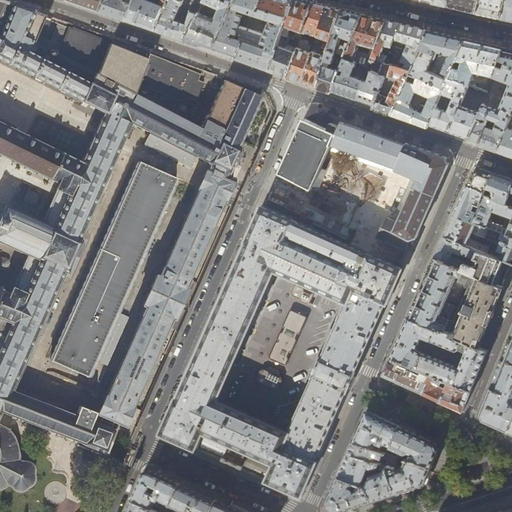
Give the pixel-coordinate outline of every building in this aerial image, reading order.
[(188,288),(186,288),(190,280),(189,279),(224,200),(225,200),(228,192),(232,182),(224,178),(226,172),(229,174),(230,172),(230,171),(234,163),(239,153),(240,151),(239,151),(241,148),(240,148),(249,128),(263,98),(224,80),(208,115),(207,115),(201,128),(152,102),(153,100),(153,101),(157,92),(189,104),(191,98),(197,100),(196,99),(202,82),(204,83),(204,82),(198,80),(200,74),(149,54),(147,59),(129,52),(132,46),(112,38),(109,43),(73,29),(72,30),(44,18),(45,16),(36,12),(22,7),(14,4),(14,5),(10,3),(9,2),(8,3),(4,1),(0,0),(0,417),(2,413),(4,414),(4,415),(5,416),(43,431),(66,440),(67,438),(99,448),(107,451),(116,429),(113,428),(116,421),(125,425),(129,417),(133,407),(132,406),(168,326),(169,326),(173,318),(174,319),(188,288)] [(89,8),(100,12),(103,0),(66,0),(66,1),(89,8)] [(103,0),(100,12),(113,16),(126,21),(134,0),(103,0)] [(143,27),(155,31),(168,2),(165,0),(156,0),(156,2),(150,0),(134,0),(126,21),(143,27)] [(169,0),(168,2),(155,31),(173,38),(184,41),(198,12),(200,9),(204,0),(169,0)] [(208,46),(213,47),(235,0),(204,0),(200,9),(202,10),(207,1),(221,8),(215,20),(198,12),(184,41),(198,46),(200,43),(208,46)] [(225,52),(237,56),(236,59),(239,61),(258,67),(270,72),(282,35),(293,0),(235,0),(213,47),(225,52)] [(302,0),(293,0),(282,35),(294,39),(295,36),(301,38),(313,2),(310,2),(302,0)] [(447,0),(446,6),(462,10),(476,13),(479,0),(447,0)] [(479,0),(476,13),(489,16),(501,19),(505,0),(479,0)] [(511,21),(511,0),(505,0),(501,19),(511,21)] [(301,38),(300,41),(288,78),(300,82),(316,88),(328,50),(341,9),(325,5),(313,2),(301,38)] [(360,14),(341,9),(328,50),(345,57),(351,44),(340,40),(341,36),(353,39),(363,14),(360,14)] [(375,17),(363,14),(353,39),(351,44),(345,57),(368,67),(370,62),(372,57),(358,51),(361,43),(369,46),(368,48),(375,51),(387,20),(375,17)] [(378,110),(392,115),(410,74),(423,45),(428,29),(389,20),(387,20),(375,51),(372,57),(370,62),(375,64),(373,69),(386,75),(386,76),(398,79),(390,97),(379,94),(375,104),(373,108),(378,110)] [(443,90),(449,77),(464,38),(432,30),(428,29),(423,45),(410,74),(443,90)] [(285,77),(288,78),(300,41),(294,39),(282,35),(270,72),(285,77)] [(500,47),(464,38),(449,77),(470,85),(473,74),(478,75),(482,75),(483,74),(493,76),(504,47),(500,47)] [(437,126),(470,139),(477,118),(487,122),(490,123),(506,129),(511,113),(511,49),(509,49),(504,47),(493,76),(511,83),(500,111),(484,105),(484,104),(483,104),(479,113),(461,106),(470,85),(449,77),(443,90),(430,124),(437,126)] [(330,93),(332,89),(340,70),(329,66),(330,62),(333,62),(334,59),(338,61),(337,63),(342,65),(345,57),(328,50),(316,88),(319,89),(330,93)] [(342,65),(340,70),(332,89),(345,94),(359,99),(370,68),(368,67),(345,57),(342,65)] [(361,99),(375,104),(379,94),(386,76),(386,75),(373,69),(370,68),(359,99),(361,99)] [(410,74),(392,115),(410,121),(428,127),(430,124),(443,90),(410,74)] [(507,156),(511,157),(511,113),(506,129),(497,152),(507,156)] [(396,168),(406,145),(341,121),(339,126),(337,125),(331,123),(329,129),(306,119),(304,118),(279,173),(312,190),(331,145),(396,168)] [(480,146),(497,152),(506,129),(490,123),(489,125),(494,127),(495,128),(495,130),(492,131),(484,129),(487,122),(477,118),(470,139),(479,141),(477,145),(480,146)] [(450,164),(447,157),(407,143),(406,145),(396,168),(396,169),(417,179),(399,220),(378,209),(373,221),(381,225),(394,232),(410,240),(417,238),(436,196),(450,164)] [(467,187),(455,214),(474,222),(478,211),(472,208),(475,202),(480,205),(484,194),(492,172),(481,169),(474,171),(467,187)] [(511,179),(508,178),(492,172),(484,194),(507,203),(509,197),(510,194),(511,187),(511,179)] [(511,204),(507,203),(484,194),(480,205),(478,211),(474,222),(511,237),(511,204)] [(403,268),(398,266),(265,207),(262,205),(250,233),(246,241),(243,248),(177,398),(176,398),(160,434),(196,449),(197,449),(223,460),(222,461),(231,465),(232,465),(241,469),(241,468),(267,480),(267,481),(302,497),(318,461),(316,460),(346,391),(347,392),(347,390),(351,382),(355,373),(356,372),(355,371),(385,303),(388,304),(403,268)] [(454,216),(445,236),(491,255),(492,251),(489,249),(490,247),(469,239),(472,233),(501,244),(498,250),(504,252),(501,259),(511,263),(511,237),(474,222),(455,214),(454,216)] [(405,251),(410,240),(394,232),(381,225),(376,238),(405,251)] [(501,259),(491,255),(445,236),(440,247),(435,258),(470,273),(501,286),(506,275),(511,263),(501,259)] [(411,312),(409,318),(440,331),(441,330),(447,332),(451,320),(449,319),(454,306),(445,302),(454,284),(458,286),(459,283),(465,285),(470,273),(435,258),(433,264),(421,290),(411,312)] [(501,286),(470,273),(465,285),(464,287),(466,288),(453,321),(451,320),(447,332),(451,334),(450,335),(478,347),(490,317),(503,286),(501,286)] [(441,330),(440,331),(409,318),(407,322),(391,357),(432,374),(453,383),(472,391),(486,356),(488,351),(478,347),(450,335),(451,334),(447,332),(441,330)] [(505,430),(509,432),(511,424),(511,335),(510,341),(481,413),(483,418),(484,420),(505,430)] [(404,384),(423,393),(432,374),(391,357),(383,375),(404,384)] [(444,403),(463,411),(468,400),(472,391),(453,383),(432,374),(423,393),(444,403)] [(387,452),(399,426),(384,419),(367,412),(353,442),(387,452)] [(8,429),(7,430),(1,427),(0,425),(0,489),(2,489),(3,489),(3,490),(4,490),(4,489),(6,487),(7,485),(8,483),(14,486),(12,489),(14,490),(15,489),(17,490),(20,491),(20,492),(21,492),(21,491),(23,490),(25,490),(26,488),(27,489),(28,488),(27,487),(29,486),(30,486),(31,485),(32,486),(33,485),(33,484),(34,483),(34,481),(34,480),(35,480),(35,479),(34,479),(34,477),(33,475),(32,474),(35,474),(35,473),(34,472),(34,470),(34,469),(33,467),(34,466),(33,465),(32,466),(31,465),(29,463),(27,463),(27,461),(25,461),(24,464),(18,462),(19,460),(20,458),(20,455),(21,455),(20,454),(19,454),(18,452),(15,452),(13,450),(15,448),(16,445),(16,442),(17,442),(16,441),(15,440),(13,437),(8,436),(9,431),(10,431),(10,429),(8,429)] [(422,436),(399,426),(387,452),(399,456),(398,459),(402,460),(404,460),(405,459),(403,458),(405,453),(409,451),(412,453),(409,459),(432,467),(439,450),(439,449),(436,442),(422,436)] [(353,444),(348,454),(381,463),(389,465),(396,467),(397,466),(398,459),(399,456),(387,452),(353,442),(353,444)] [(347,457),(338,476),(354,483),(357,484),(364,487),(373,474),(378,468),(381,463),(348,454),(347,457)] [(415,486),(425,483),(432,467),(409,459),(407,459),(404,467),(397,466),(396,467),(389,465),(387,469),(396,493),(399,492),(402,491),(412,488),(415,486)] [(376,500),(396,493),(387,469),(389,465),(381,463),(378,468),(380,468),(381,472),(373,474),(364,487),(368,488),(372,501),(376,500)] [(160,499),(163,500),(158,511),(160,511),(167,511),(180,483),(160,474),(151,470),(144,472),(133,497),(132,499),(152,508),(156,500),(159,500),(160,499)] [(339,511),(358,506),(372,501),(368,488),(364,487),(357,484),(357,488),(354,490),(352,488),(354,483),(338,476),(328,500),(326,504),(332,511),(339,511)] [(183,485),(180,483),(167,511),(211,511),(217,500),(214,499),(183,485)] [(160,511),(158,511),(152,508),(132,499),(126,511),(160,511)] [(243,511),(244,511),(217,500),(211,511),(243,511)]
